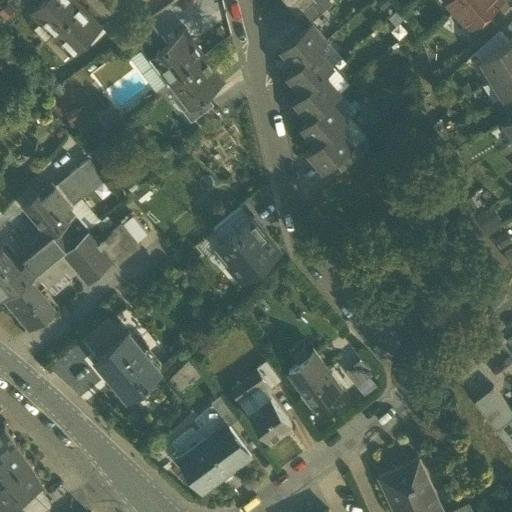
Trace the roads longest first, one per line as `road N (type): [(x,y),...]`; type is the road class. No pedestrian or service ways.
road 1 (residential): [(233,0),(299,239),(418,381)]
road 2 (residential): [(253,511),(418,381)]
road 3 (tertiary): [(0,357),(118,473)]
